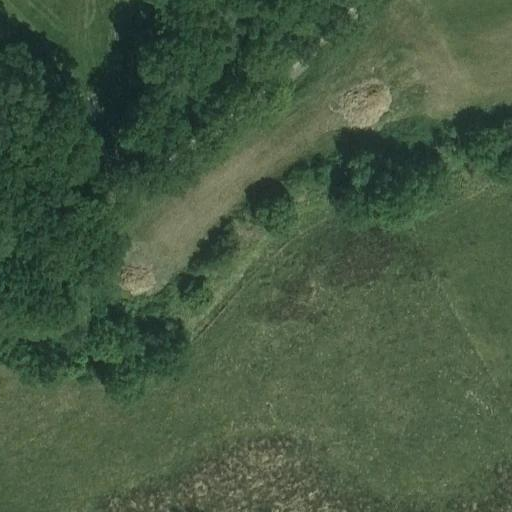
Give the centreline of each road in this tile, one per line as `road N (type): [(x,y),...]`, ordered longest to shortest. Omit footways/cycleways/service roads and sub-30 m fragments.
road 1 (track): [(379,0),(251,121),(123,198)]
road 2 (track): [(123,198),(0,304)]
